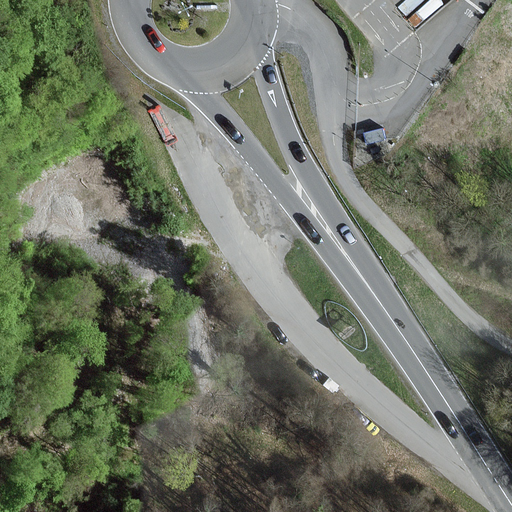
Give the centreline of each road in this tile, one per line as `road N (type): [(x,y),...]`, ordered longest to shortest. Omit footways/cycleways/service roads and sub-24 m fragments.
road 1 (primary): [(511,508),(318,217)]
road 2 (primary): [(179,65),(267,173),(318,217)]
road 3 (primary): [(318,217),(247,28)]
